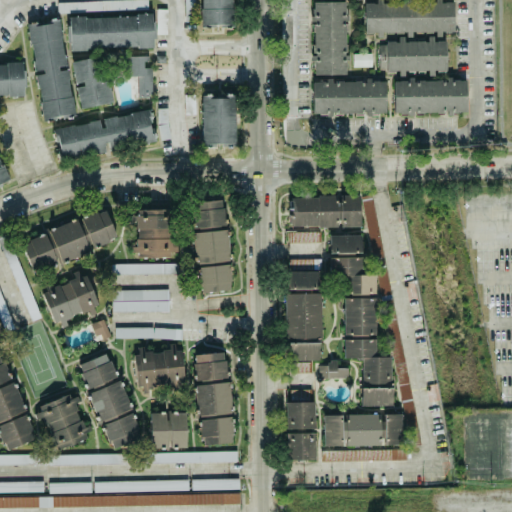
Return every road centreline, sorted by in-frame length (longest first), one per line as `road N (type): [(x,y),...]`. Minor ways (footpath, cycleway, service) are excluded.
road 1 (residential): [(0,210),(106,173),(511,163)]
road 2 (residential): [(265,501),(259,0)]
